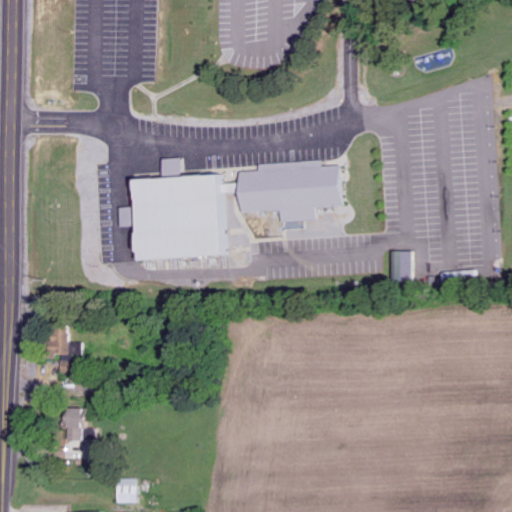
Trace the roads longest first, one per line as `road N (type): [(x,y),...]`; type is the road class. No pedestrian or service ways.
road 1 (secondary): [(5,333),(10,0)]
road 2 (secondary): [(3,511),(5,333)]
